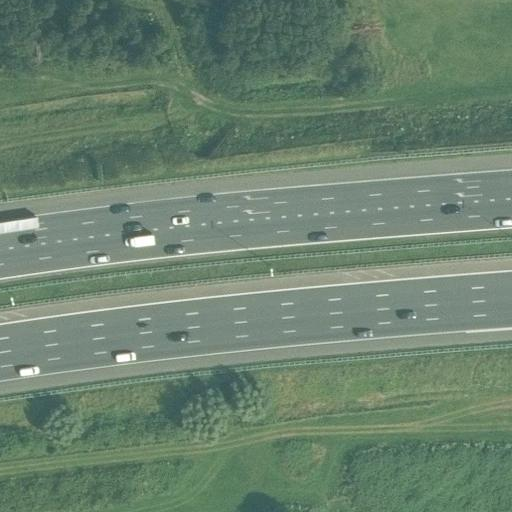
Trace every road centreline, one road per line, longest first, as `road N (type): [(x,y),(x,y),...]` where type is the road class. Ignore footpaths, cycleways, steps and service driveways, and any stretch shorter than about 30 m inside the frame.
road 1 (track): [(511,90),(329,111),(241,112),(154,82),(0,75)]
road 2 (motorway): [(0,351),(342,305),(511,293)]
road 3 (motorway): [(511,199),(0,249)]
